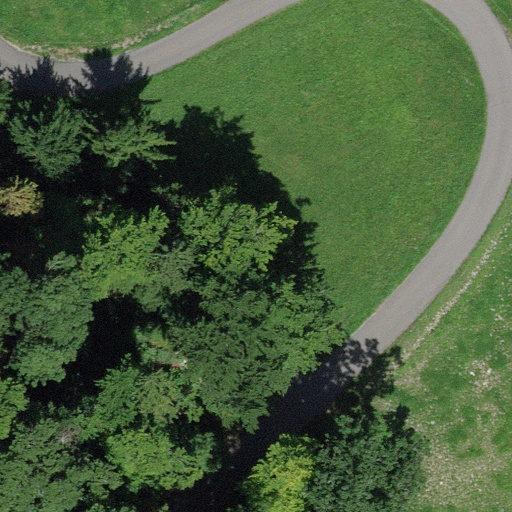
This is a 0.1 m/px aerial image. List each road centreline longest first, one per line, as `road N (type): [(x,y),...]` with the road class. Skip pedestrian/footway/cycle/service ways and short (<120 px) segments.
road 1 (residential): [(460,0),(497,53),(506,93),(470,219),(318,398),(245,455),(192,511)]
road 2 (residential): [(0,54),(26,68),(124,68),(273,0)]
